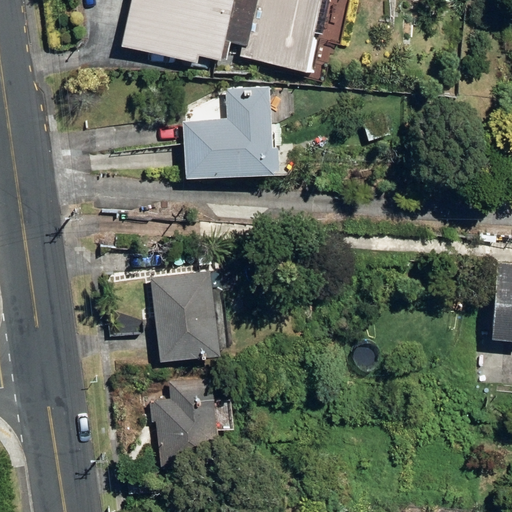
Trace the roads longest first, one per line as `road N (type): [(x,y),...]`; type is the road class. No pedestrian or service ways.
road 1 (secondary): [(0,27),(50,376)]
road 2 (secondary): [(50,376),(69,511)]
